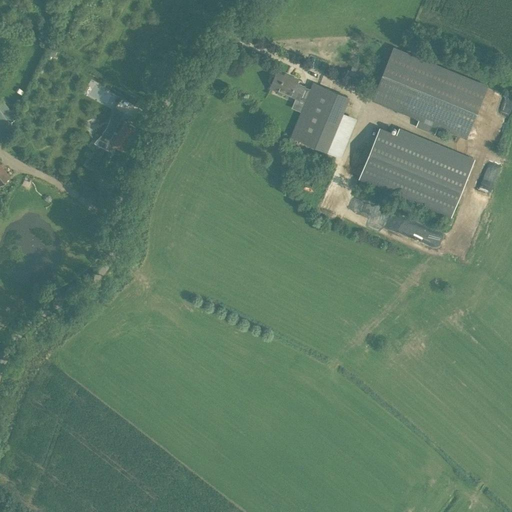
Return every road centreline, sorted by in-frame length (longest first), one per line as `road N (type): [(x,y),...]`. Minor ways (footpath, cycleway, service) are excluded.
road 1 (unclassified): [(0,368),(34,316),(106,265),(113,196),(155,110),(245,0)]
road 2 (unknown): [(220,28),(336,79)]
